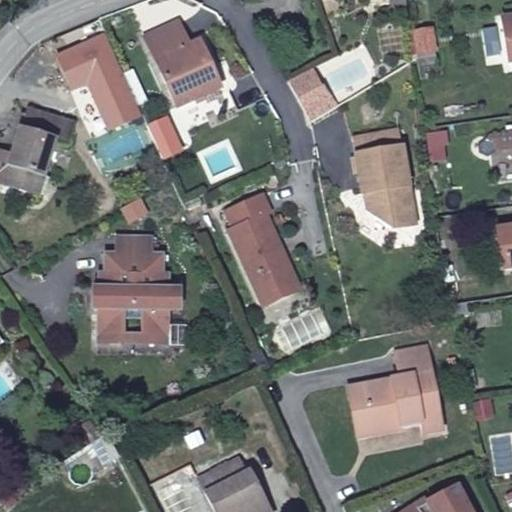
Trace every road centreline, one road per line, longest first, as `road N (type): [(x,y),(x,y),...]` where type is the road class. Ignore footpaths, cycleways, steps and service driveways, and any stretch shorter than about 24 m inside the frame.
road 1 (residential): [(0,70),(22,35),(111,0)]
road 2 (residential): [(282,402),(351,511)]
